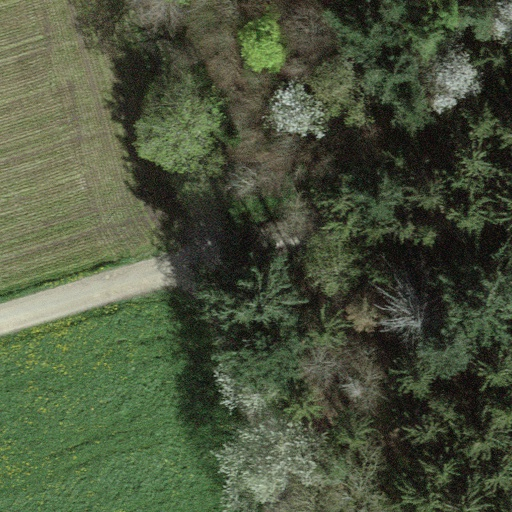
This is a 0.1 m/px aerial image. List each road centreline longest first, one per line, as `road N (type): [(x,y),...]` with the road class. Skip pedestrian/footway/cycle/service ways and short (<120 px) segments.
road 1 (track): [(149,0),(291,511)]
road 2 (track): [(511,203),(442,208),(222,256),(0,319)]
